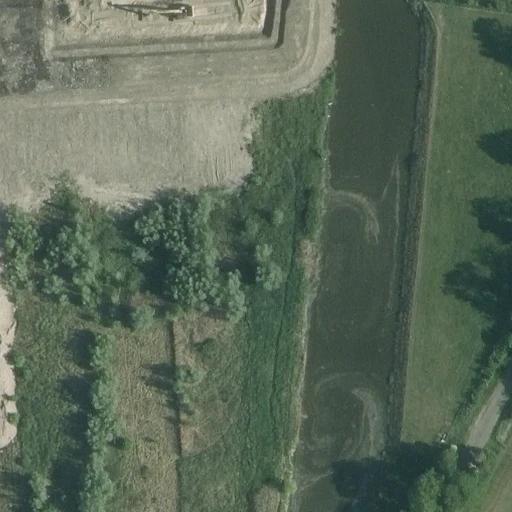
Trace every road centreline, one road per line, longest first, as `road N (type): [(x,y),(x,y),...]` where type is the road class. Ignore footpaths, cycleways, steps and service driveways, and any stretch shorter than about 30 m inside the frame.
road 1 (unclassified): [(0,43),(227,31),(246,23),(262,0)]
road 2 (unclassified): [(446,511),(511,386)]
